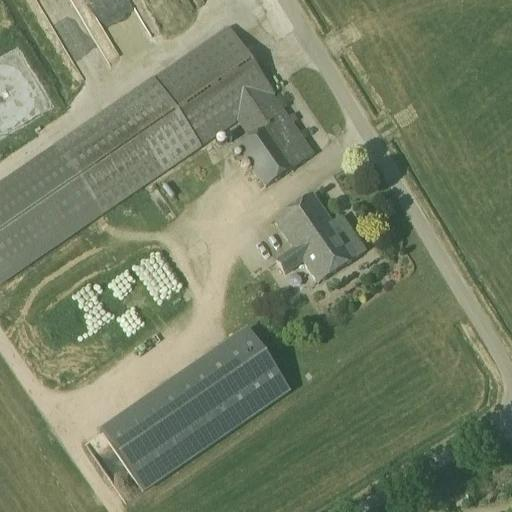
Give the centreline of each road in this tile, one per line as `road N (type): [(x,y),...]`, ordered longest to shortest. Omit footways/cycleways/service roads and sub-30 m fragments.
road 1 (unclassified): [(511,376),(295,0)]
road 2 (unclassified): [(356,511),(511,421)]
